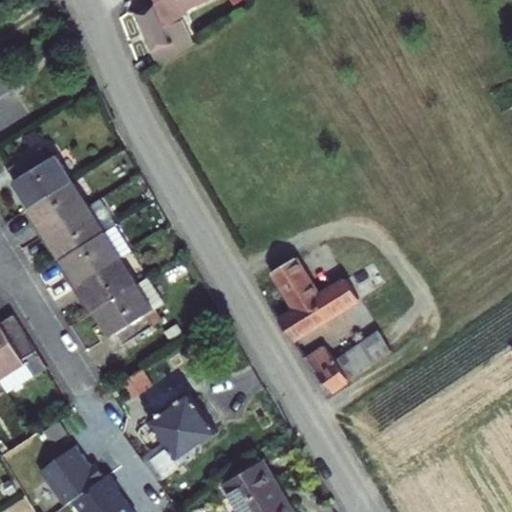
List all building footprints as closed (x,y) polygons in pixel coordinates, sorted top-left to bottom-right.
[(124,0),(143,46),(180,23),(170,0),(124,0)] [(14,183),(30,209),(73,182),(57,156),(50,160),(43,149),(11,169),(18,180),(14,183)] [(73,182),(30,209),(37,219),(33,222),(43,237),(90,207),(73,182)] [(56,249),(63,261),(106,233),(118,225),(101,199),(90,207),(43,237),(52,252),(56,249)] [(106,233),(123,259),(135,252),(118,225),(106,233)] [(66,274),(75,289),(123,259),(106,233),(63,261),(70,271),(66,274)] [(284,295),(268,306),(282,329),(299,317),(344,287),(347,285),(333,261),(306,280),(282,242),(259,257),(284,295)] [(89,301),(96,312),(139,285),(123,259),(75,289),(85,304),(89,301)] [(139,285),(96,312),(112,337),(117,335),(124,346),(156,326),(149,315),(164,304),(148,278),(139,285)] [(38,352),(36,350),(16,316),(2,325),(0,321),(0,379),(0,380),(27,364),(24,360),(38,352)] [(311,336),(293,348),(314,382),(375,337),(363,318),(320,352),(311,336)] [(192,394),(152,422),(169,447),(153,459),(162,472),(179,460),(183,465),(200,453),(201,446),(218,433),(192,394)] [(294,511),(264,461),(226,484),(242,511),(294,511)] [(109,475),(74,500),(82,511),(133,511),(118,491),(121,489),(109,475)]
